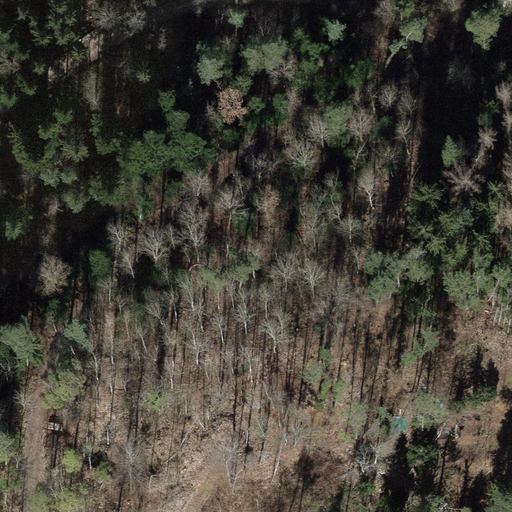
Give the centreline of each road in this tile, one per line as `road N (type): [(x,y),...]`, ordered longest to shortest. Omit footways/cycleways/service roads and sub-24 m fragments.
road 1 (track): [(36,511),(42,419),(85,309),(227,167),(279,130),(511,31)]
road 2 (track): [(0,114),(72,64),(183,5),(221,0)]
